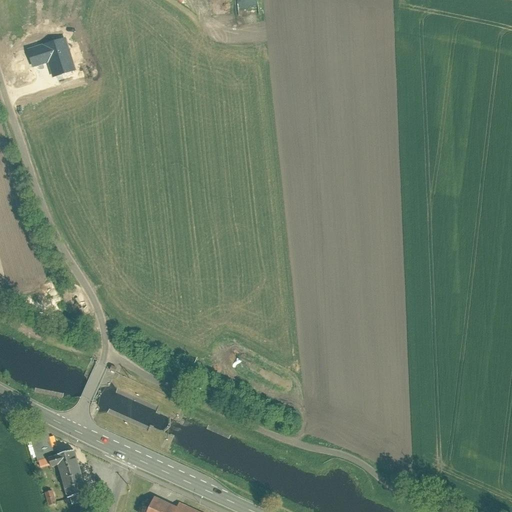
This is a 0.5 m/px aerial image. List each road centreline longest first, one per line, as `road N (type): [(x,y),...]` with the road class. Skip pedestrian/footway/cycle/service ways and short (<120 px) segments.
road 1 (unclassified): [(106,348),(464,511)]
road 2 (unclassified): [(106,348),(94,301),(47,221),(0,76)]
road 3 (primary): [(126,454),(253,511)]
